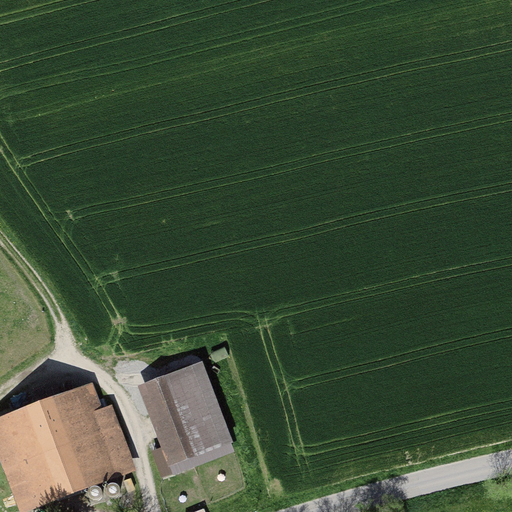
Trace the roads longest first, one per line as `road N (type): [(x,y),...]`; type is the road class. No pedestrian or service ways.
road 1 (tertiary): [(511,461),(321,511)]
road 2 (track): [(0,235),(53,304),(70,364)]
